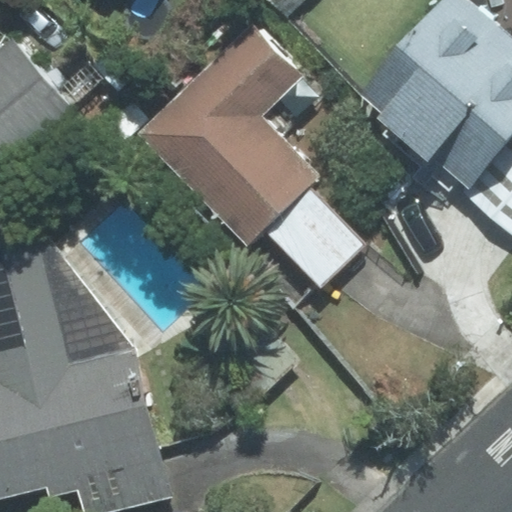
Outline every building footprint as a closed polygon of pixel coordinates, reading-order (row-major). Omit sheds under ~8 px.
[(283,0),(294,12),(308,0),(283,0)] [(511,38),(467,0),(444,0),(362,95),(469,187),(511,137),(511,38)] [(140,134),(248,245),(265,228),(309,186),(319,176),(261,117),(303,76),(253,25),(140,134)] [(0,173),(71,113),(11,43),(0,52),(0,173)] [(465,192),(511,231),(511,137),(469,187),(465,192)] [(309,186),(265,228),(321,287),(365,245),(309,186)] [(0,247),(0,493),(50,481),(53,491),(77,485),(161,465),(132,345),(47,236),(0,247)] [(116,511),(171,498),(161,465),(77,485),(83,511),(116,511)]
